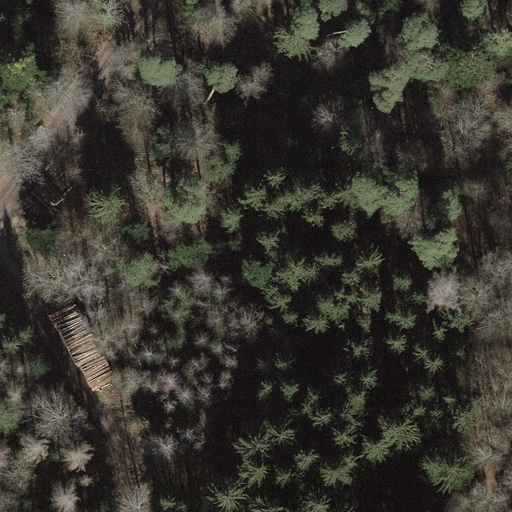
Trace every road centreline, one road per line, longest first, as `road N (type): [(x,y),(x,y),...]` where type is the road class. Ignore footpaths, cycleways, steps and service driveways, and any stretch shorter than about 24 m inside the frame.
road 1 (track): [(212,511),(135,452),(60,366),(0,250)]
road 2 (track): [(148,0),(0,204)]
